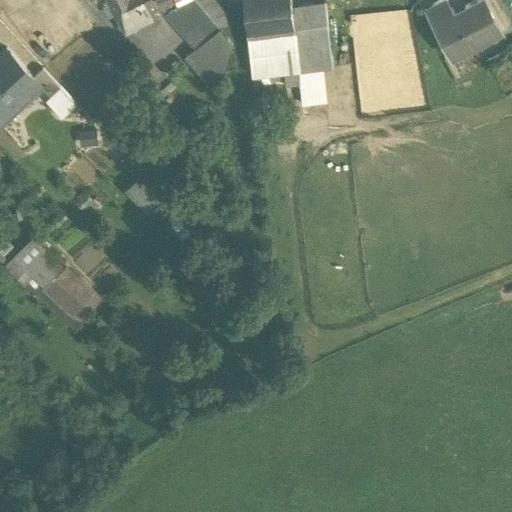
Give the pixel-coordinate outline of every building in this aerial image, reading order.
[(104,0),(127,39),(164,18),(193,54),(184,61),(214,94),(235,45),(230,38),(195,0),(104,0)] [(195,0),(230,38),(221,3),(220,0),(195,0)] [(242,0),(242,1),(253,80),(285,76),(286,88),(301,87),(304,112),(328,109),(325,72),(334,72),(327,2),(292,6),(291,0),(242,0)] [(446,0),(443,0),(425,9),(433,24),(453,13),(446,0)] [(479,0),(453,13),(433,24),(443,43),(448,41),(456,57),(501,34),(483,0),(479,0)] [(5,49),(0,54),(0,125),(40,89),(41,88),(32,78),(5,49)] [(77,108),(42,69),(32,78),(41,88),(40,89),(66,118),(77,108)] [(95,134),(80,135),(82,148),(96,147),(95,134)] [(139,180),(124,196),(147,219),(163,204),(139,180)] [(26,273),(46,253),(36,243),(9,272),(24,287),(32,279),(26,273)] [(46,253),(26,273),(32,279),(44,291),(64,271),(46,253)] [(44,291),(32,279),(24,287),(24,288),(73,336),(103,306),(66,269),(64,271),(44,291)] [(309,334),(288,351),(301,366),(321,349),(309,334)]
